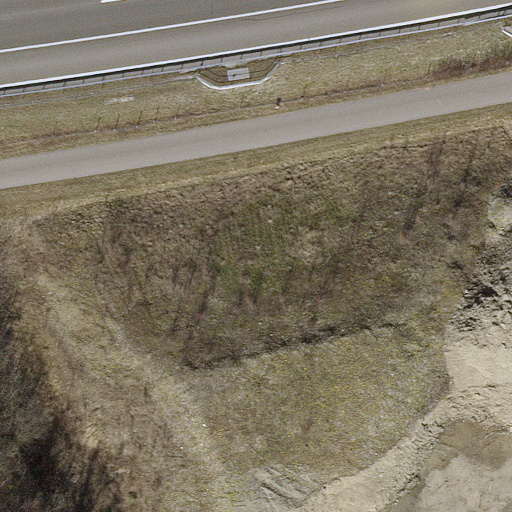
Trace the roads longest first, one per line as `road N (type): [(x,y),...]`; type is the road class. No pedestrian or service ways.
road 1 (track): [(56,511),(0,385),(0,276),(511,171)]
road 2 (track): [(511,95),(0,175)]
road 3 (motorway): [(0,17),(121,0)]
